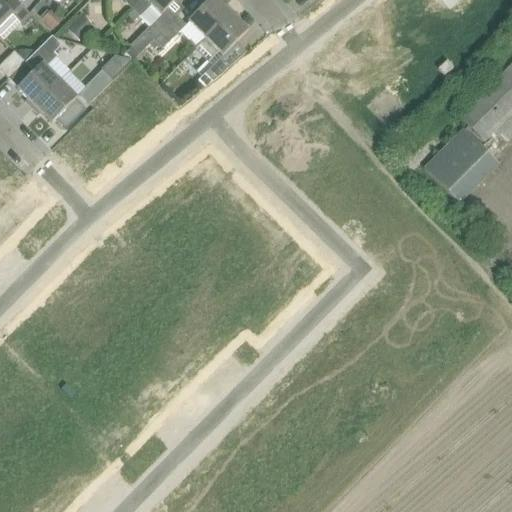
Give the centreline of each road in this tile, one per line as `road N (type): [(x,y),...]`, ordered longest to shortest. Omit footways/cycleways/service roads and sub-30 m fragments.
road 1 (residential): [(211,118),(362,267),(122,511)]
road 2 (track): [(511,311),(298,72),(299,45),(275,17)]
road 3 (residential): [(354,0),(211,118)]
road 4 (residential): [(211,118),(90,216)]
road 5 (residential): [(90,216),(0,122)]
road 6 (residential): [(90,216),(0,308)]
